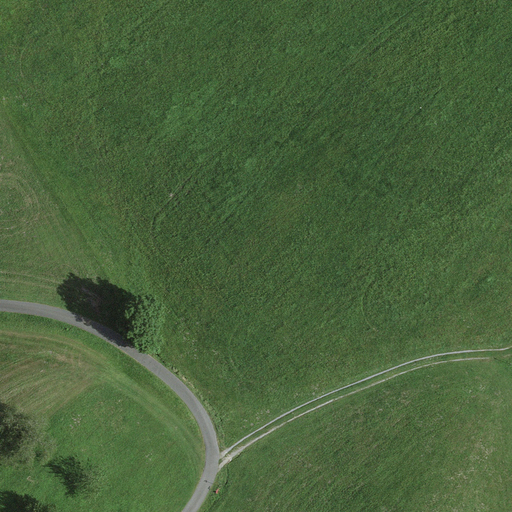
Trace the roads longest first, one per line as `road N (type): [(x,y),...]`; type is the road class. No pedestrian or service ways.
road 1 (track): [(217,462),(264,429),(430,360),(511,349)]
road 2 (track): [(0,303),(67,315),(120,339),(208,418),(217,462)]
